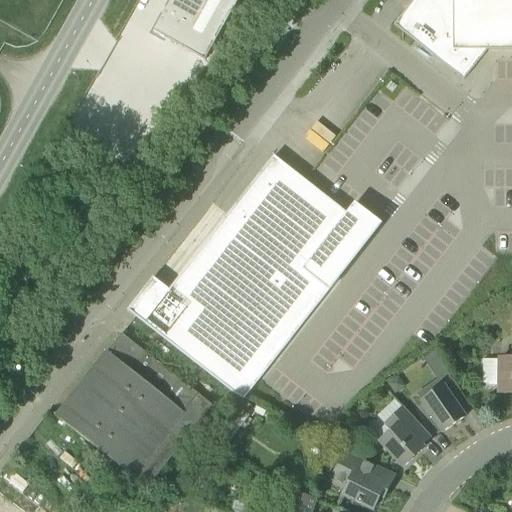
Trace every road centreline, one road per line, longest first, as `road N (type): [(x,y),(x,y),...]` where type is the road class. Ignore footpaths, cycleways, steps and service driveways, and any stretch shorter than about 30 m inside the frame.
road 1 (unclassified): [(0,426),(332,0)]
road 2 (unclassified): [(0,156),(87,0)]
road 3 (residential): [(419,511),(454,470),(511,438)]
